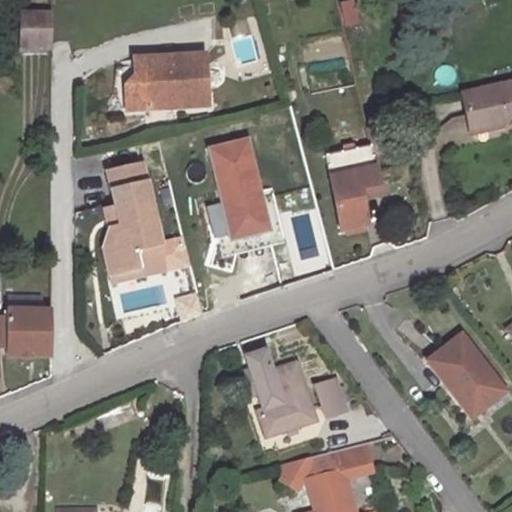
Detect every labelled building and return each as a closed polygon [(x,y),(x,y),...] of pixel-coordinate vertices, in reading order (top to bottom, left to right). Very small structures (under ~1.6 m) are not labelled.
[(53,51),(53,17),(20,17),(21,51),(53,51)] [(208,62),(144,65),(147,115),(211,111),(208,62)] [(147,115),(144,65),(136,65),(137,80),(127,90),(128,116),(147,115)] [(511,81),(464,94),(472,125),(493,119),(496,129),(511,124),(511,81)] [(474,134),(496,129),(493,119),(472,125),(474,134)] [(214,175),(252,167),(248,146),(210,155),(214,175)] [(357,177),(373,174),(367,151),(322,161),(338,235),(363,229),(358,205),(363,204),(357,177)] [(138,163),(104,171),(113,206),(117,225),(107,227),(103,254),(107,273),(137,266),(135,255),(137,248),(157,243),(138,163)] [(214,175),(221,205),(229,241),(267,233),(259,197),(252,167),(214,175)] [(379,200),(373,174),(357,177),(363,204),(379,200)] [(229,241),(221,205),(206,208),(219,267),(284,252),(271,194),(259,197),(267,233),(229,241)] [(117,225),(113,206),(102,208),(107,227),(117,225)] [(187,261),(182,237),(165,241),(171,266),(187,261)] [(171,266),(165,241),(157,243),(164,267),(171,266)] [(137,266),(107,273),(109,280),(164,267),(157,243),(137,248),(135,255),(137,266)] [(201,321),(195,294),(176,299),(184,328),(201,321)] [(5,314),(47,315),(40,298),(5,299),(5,314)] [(50,361),(50,315),(47,315),(5,314),(5,320),(5,355),(5,358),(33,358),(33,361),(50,361)] [(424,352),(432,343),(405,321),(398,330),(424,352)] [(500,392),(457,336),(426,361),(468,415),(500,392)] [(277,349),(257,356),(268,389),(277,413),(270,415),(280,441),(319,428),(326,413),(309,365),(285,373),(277,349)] [(350,383),(328,390),(339,420),(360,413),(350,383)] [(277,413),(268,389),(259,392),(267,416),(270,415),(277,413)] [(381,471),(376,449),(298,467),(302,484),(319,479),(336,476),(339,494),(323,497),(325,511),(362,511),(354,478),(381,471)] [(319,479),(323,497),(339,494),(336,476),(319,479)]
